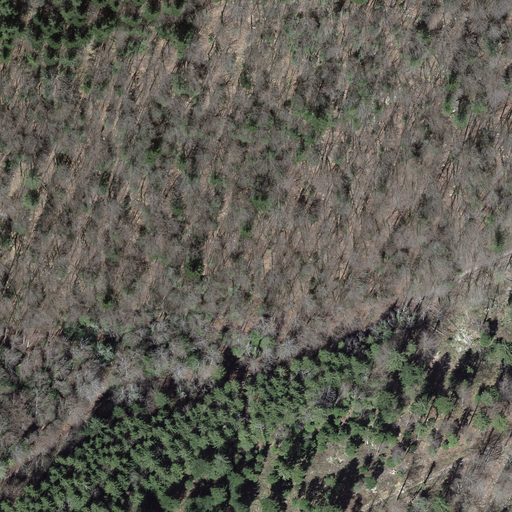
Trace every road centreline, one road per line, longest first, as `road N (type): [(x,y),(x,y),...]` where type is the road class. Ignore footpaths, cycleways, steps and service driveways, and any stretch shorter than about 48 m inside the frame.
road 1 (track): [(0,474),(100,416),(327,342),(511,253)]
road 2 (track): [(361,511),(422,473),(511,435)]
